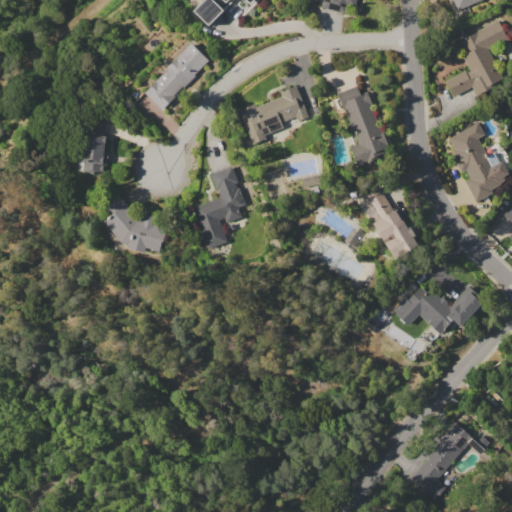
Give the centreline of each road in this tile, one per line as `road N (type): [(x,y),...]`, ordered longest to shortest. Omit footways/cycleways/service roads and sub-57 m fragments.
road 1 (residential): [(412,0),(414,98),(426,165),(456,226),(511,283)]
road 2 (residential): [(415,40),(308,45),(267,59),(238,82),(161,176)]
road 3 (tertiary): [(511,313),(336,511)]
